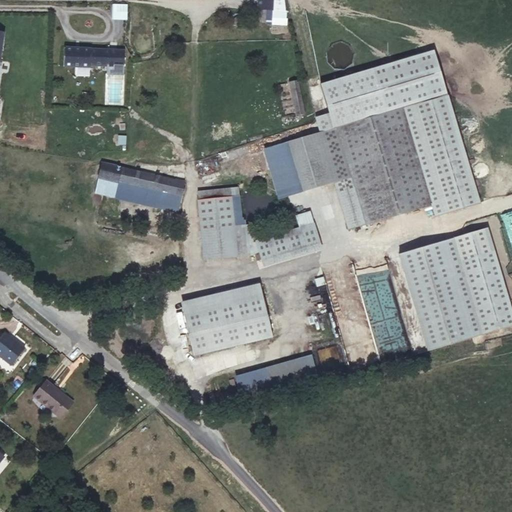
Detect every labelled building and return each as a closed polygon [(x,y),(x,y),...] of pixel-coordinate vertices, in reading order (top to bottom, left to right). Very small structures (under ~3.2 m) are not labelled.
[(272,10),(272,0),(258,0),(258,9),(272,10)] [(123,66),(123,51),(63,48),(62,67),(90,68),(90,65),(123,66)] [(385,113),(404,107),(422,169),(433,204),(436,216),(479,203),(433,49),(371,68),(385,113)] [(422,169),(404,107),(385,113),(371,68),(320,83),(334,128),(264,149),(278,199),(332,183),(347,231),(432,204),(422,169)] [(304,113),(297,80),(289,82),(295,115),(304,113)] [(180,195),(183,182),(101,163),(98,175),(118,180),(162,191),(180,195)] [(114,196),(118,180),(98,175),(94,192),(114,196)] [(159,204),(162,191),(118,180),(114,196),(158,207),(159,204)] [(242,225),(238,187),(197,191),(197,200),(231,196),(234,226),(242,225)] [(177,208),(180,195),(162,191),(159,204),(177,208)] [(234,226),(231,196),(197,200),(203,260),(237,257),(234,226)] [(314,223),(310,211),(295,216),(299,227),(314,223)] [(321,249),(314,223),(299,227),(256,241),(263,267),(321,249)] [(256,255),(253,224),(242,225),(234,226),(237,257),(256,255)] [(443,242),(471,338),(511,325),(511,315),(486,229),(443,242)] [(471,338),(443,242),(399,254),(427,351),(471,338)] [(197,365),(275,344),(260,290),(182,310),(197,365)] [(4,331),(0,336),(0,355),(11,365),(25,348),(4,331)] [(236,380),(242,400),(318,377),(312,357),(236,380)] [(55,414),(68,398),(45,380),(33,396),(55,414)] [(60,418),(73,402),(68,398),(55,414),(60,418)]
